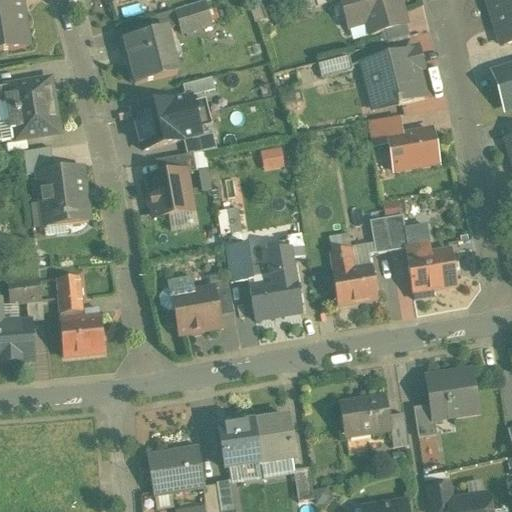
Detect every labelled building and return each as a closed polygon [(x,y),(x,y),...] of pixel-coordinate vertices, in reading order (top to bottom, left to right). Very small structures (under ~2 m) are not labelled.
[(24,0),(0,3),(0,54),(35,50),(28,0),(24,0)] [(108,0),(112,10),(140,0),(108,0)] [(340,0),(315,0),(319,13),(341,7),(339,0),(340,0)] [(340,0),(339,0),(341,7),(348,34),(370,29),(372,38),(413,27),(406,0),(340,0)] [(511,0),(486,0),(503,49),(511,46),(511,0)] [(208,1),(179,12),(183,23),(213,12),(208,1)] [(174,31),(126,44),(137,88),(185,75),(174,31)] [(427,50),(364,64),(374,109),(429,97),(424,73),(432,71),(427,50)] [(353,72),(349,58),(318,66),(322,80),(353,72)] [(511,61),(491,68),(505,111),(511,108),(511,61)] [(15,143),(68,134),(58,77),(5,85),(15,143)] [(132,105),(143,155),(183,146),(172,97),(132,105)] [(405,136),(402,119),(369,125),(374,152),(390,149),(389,140),(405,136)] [(444,170),(436,131),(405,136),(389,140),(390,149),(397,179),(444,170)] [(88,172),(43,177),(49,231),(94,226),(88,172)] [(191,172),(147,181),(156,223),(200,214),(191,172)] [(374,225),(378,255),(410,250),(406,220),(374,225)] [(307,238),(291,241),(295,262),(310,259),(307,238)] [(434,248),(407,252),(415,299),(465,291),(458,244),(434,248)] [(249,247),(230,250),(235,283),(254,281),(249,247)] [(356,250),(331,254),(342,315),(384,307),(377,270),(360,273),(356,250)] [(299,275),(253,283),(260,326),(306,319),(299,275)] [(59,286),(62,319),(80,318),(78,284),(59,286)] [(44,288),(13,290),(14,311),(46,310),(44,288)] [(220,298),(177,305),(183,341),(226,335),(220,298)] [(0,365),(42,364),(41,359),(41,346),(40,331),(7,333),(6,305),(0,305),(0,365)] [(108,320),(62,323),(64,365),(110,363),(108,320)] [(475,376),(430,382),(434,411),(436,424),(481,417),(475,376)] [(389,402),(344,408),(348,439),(393,434),(391,418),(389,402)] [(436,424),(434,411),(418,413),(422,439),(438,437),(436,424)] [(405,416),(391,418),(393,434),(396,454),(410,452),(405,416)] [(258,425),(264,468),(296,463),(290,420),(258,425)] [(258,425),(221,431),(228,475),(264,468),(258,425)] [(202,451),(152,459),(159,501),(208,493),(208,490),(202,451)] [(316,507),(312,473),(299,474),(302,508),(316,507)] [(237,511),(233,485),(220,488),(224,511),(237,511)] [(224,511),(220,488),(208,490),(208,493),(212,511),(224,511)] [(489,511),(487,497),(448,504),(448,511),(489,511)]
